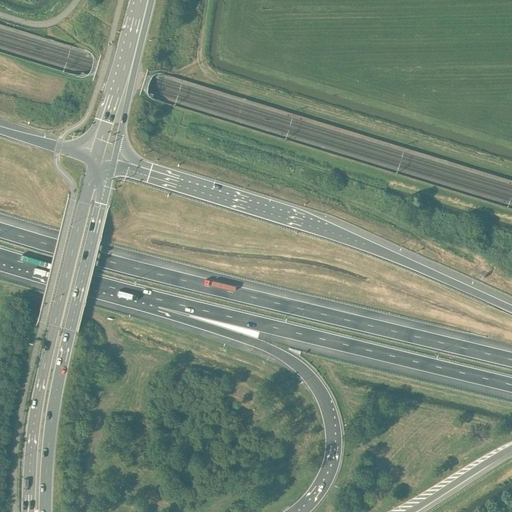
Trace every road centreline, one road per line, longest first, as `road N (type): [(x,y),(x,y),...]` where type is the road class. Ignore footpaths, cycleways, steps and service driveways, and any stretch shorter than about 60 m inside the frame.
road 1 (motorway): [(511,360),(0,230)]
road 2 (motorway): [(511,308),(337,233),(112,164)]
road 3 (motorway): [(154,299),(511,385)]
road 4 (secondary): [(95,159),(39,390),(28,511)]
road 5 (secondary): [(45,511),(54,399),(112,164)]
road 6 (motorway): [(154,299),(259,345),(318,390),(333,455),(300,511)]
road 7 (tertiary): [(112,164),(151,0)]
road 8 (tertiary): [(140,0),(95,159)]
road 9 (motorway): [(0,256),(154,299)]
road 10 (motorway): [(408,511),(511,449)]
